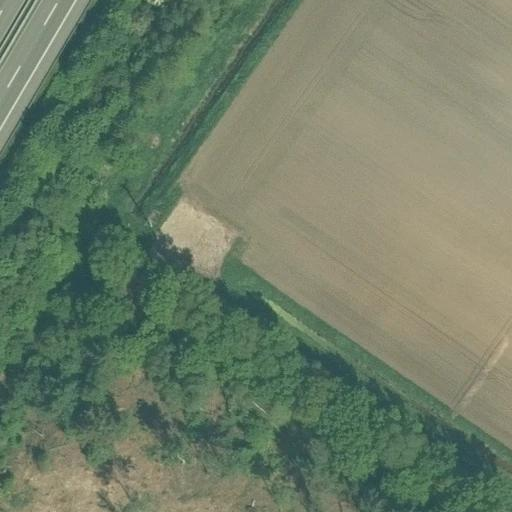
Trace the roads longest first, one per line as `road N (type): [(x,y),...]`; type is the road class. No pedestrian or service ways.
road 1 (track): [(511,507),(175,276)]
road 2 (motorway): [(0,106),(63,0)]
